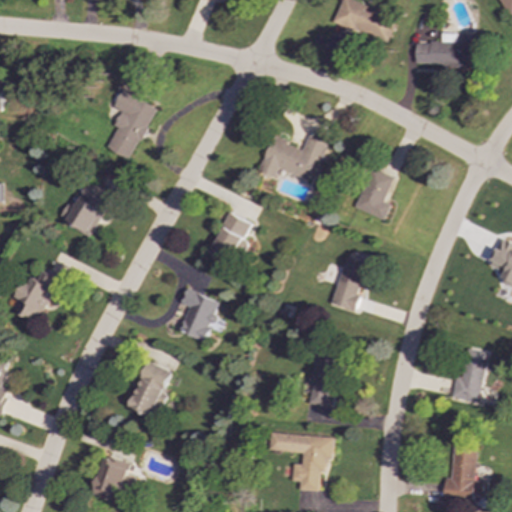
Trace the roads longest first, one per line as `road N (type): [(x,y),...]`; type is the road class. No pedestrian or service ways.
road 1 (residential): [(286,0),(92,353),(31,511)]
road 2 (residential): [(0,26),(136,40),(316,83),(511,179)]
road 3 (residential): [(511,120),(467,189),(421,300),(392,421),(385,511)]
